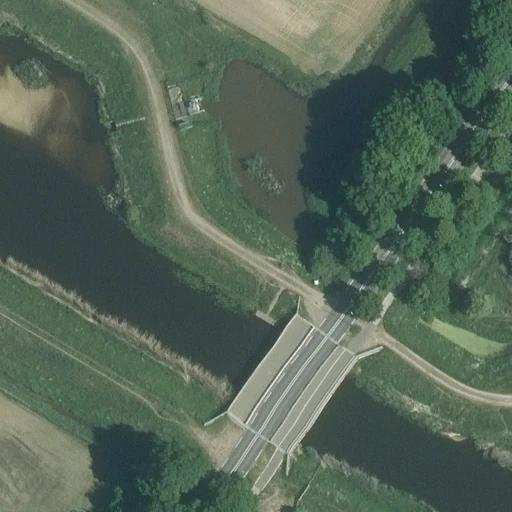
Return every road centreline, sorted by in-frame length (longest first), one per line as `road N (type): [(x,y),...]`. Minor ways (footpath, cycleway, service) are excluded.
road 1 (tertiary): [(205,511),(511,77)]
road 2 (track): [(341,316),(173,208),(138,46),(61,0)]
road 3 (track): [(0,313),(297,492)]
road 4 (track): [(511,401),(468,396),(367,332)]
